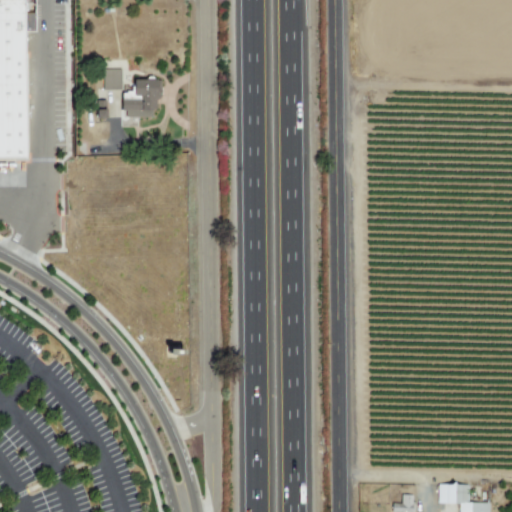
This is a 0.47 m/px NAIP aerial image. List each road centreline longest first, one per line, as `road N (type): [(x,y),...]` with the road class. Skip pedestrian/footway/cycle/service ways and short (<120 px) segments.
road 1 (residential): [(205,511),(212,502),(207,0)]
road 2 (motorway): [(297,511),(291,0)]
road 3 (motorway): [(254,0),(259,511)]
road 4 (tertiary): [(335,0),(340,511)]
road 5 (tertiary): [(191,511),(176,448),(145,385),(66,299),(0,254)]
road 6 (tertiary): [(0,276),(41,301),(116,376),(148,431),(177,511)]
